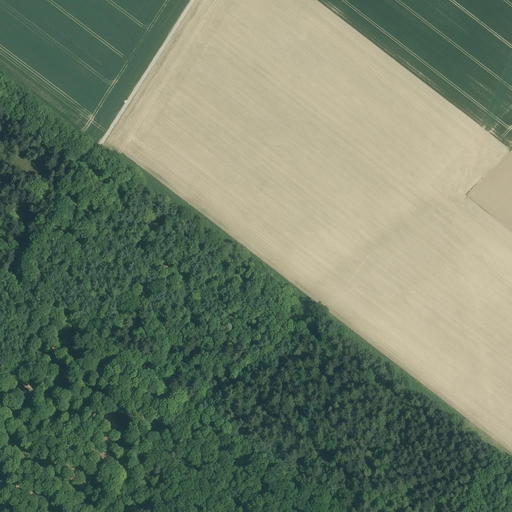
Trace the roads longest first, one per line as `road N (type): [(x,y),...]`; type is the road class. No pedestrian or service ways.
road 1 (track): [(334,511),(0,299)]
road 2 (track): [(117,511),(187,416),(325,307)]
road 3 (track): [(1,296),(99,144)]
road 4 (track): [(193,0),(99,144)]
